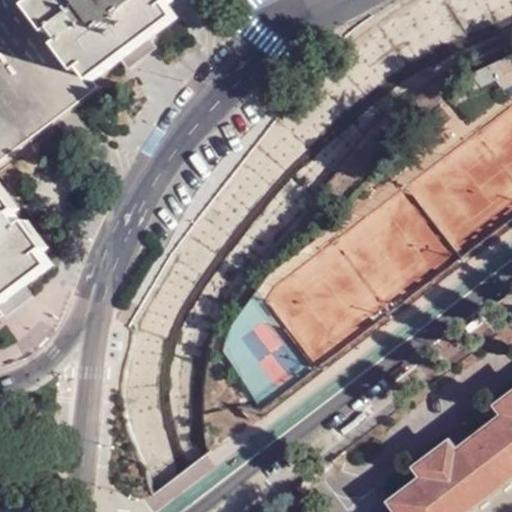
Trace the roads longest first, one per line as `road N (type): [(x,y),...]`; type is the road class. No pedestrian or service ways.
road 1 (residential): [(191,511),(511,275)]
road 2 (tertiary): [(348,0),(268,43),(227,81),(163,162),(109,264)]
road 3 (tertiary): [(109,264),(81,511)]
road 4 (tertiary): [(109,264),(54,352),(0,387)]
